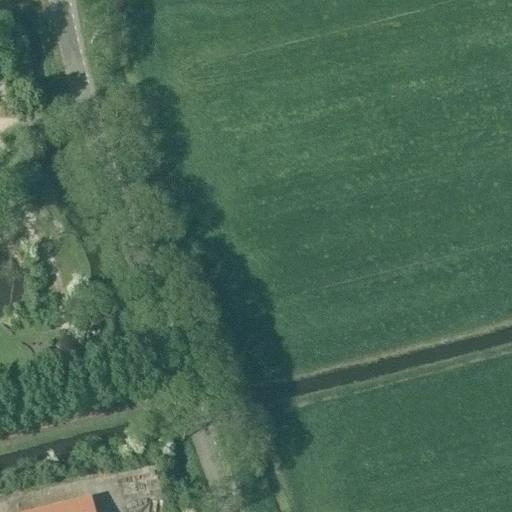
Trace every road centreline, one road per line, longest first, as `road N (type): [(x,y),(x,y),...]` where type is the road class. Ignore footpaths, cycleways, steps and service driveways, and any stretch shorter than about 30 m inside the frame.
road 1 (unclassified): [(57,0),(84,106),(184,398)]
road 2 (residential): [(0,445),(184,398)]
road 3 (unclassified): [(184,398),(222,511)]
